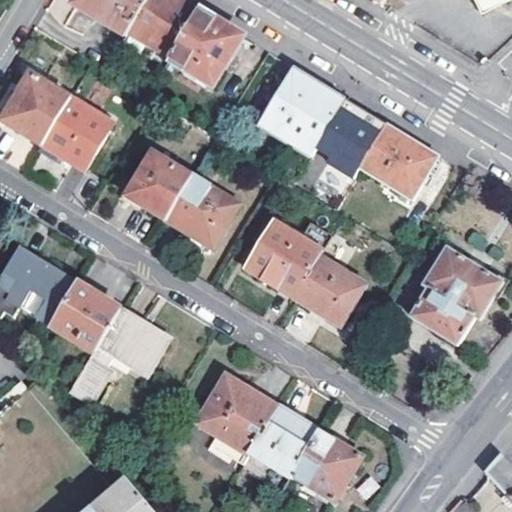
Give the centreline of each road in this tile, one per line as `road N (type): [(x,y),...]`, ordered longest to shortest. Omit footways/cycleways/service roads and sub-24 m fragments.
road 1 (residential): [(457,455),(0,175)]
road 2 (secondary): [(265,0),(511,148)]
